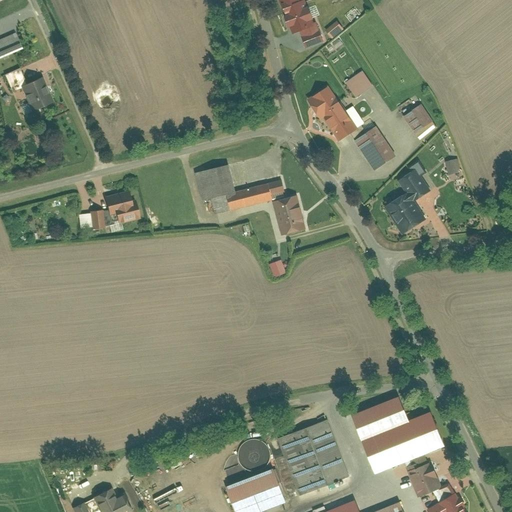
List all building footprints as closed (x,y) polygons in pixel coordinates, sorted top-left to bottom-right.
[(281,0),(294,33),(302,30),(317,24),(307,0),(281,0)] [(331,39),(342,29),(337,23),(326,34),(331,39)] [(308,46),(325,40),(319,24),(317,24),(302,30),(308,46)] [(0,57),(23,47),(16,32),(0,39),(0,57)] [(21,67),(7,74),(14,90),(24,86),(28,84),(21,67)] [(364,70),(347,82),(357,96),(374,85),(364,70)] [(28,84),(24,86),(35,109),(55,100),(44,77),(28,84)] [(347,111),(330,86),(308,101),(321,119),(325,117),(341,141),(359,128),(347,111)] [(423,104),(405,116),(420,139),(439,127),(423,104)] [(367,123),(355,106),(347,111),(359,128),(367,123)] [(397,154),(378,126),(356,141),(376,168),(397,154)] [(459,159),(448,160),(450,173),(461,172),(459,159)] [(230,164),(197,172),(204,201),(213,199),(217,213),(241,207),(237,192),(230,164)] [(431,190),(418,169),(402,179),(410,192),(416,200),(431,190)] [(273,194),(286,190),(283,180),(270,183),(273,194)] [(273,194),(270,183),(237,192),(241,207),(274,198),(273,194)] [(131,191),(107,196),(112,215),(118,214),(120,223),(141,218),(138,204),(134,205),(131,191)] [(410,192),(387,207),(404,233),(427,219),(416,200),(410,192)] [(299,195),(275,201),(284,235),(308,229),(299,195)] [(104,210),(92,212),(92,215),(94,228),(106,226),(104,210)] [(81,229),(94,228),(92,215),(80,216),(81,229)] [(283,259),(271,264),(276,277),(288,273),(283,259)] [(410,420),(401,396),(354,414),(364,438),(410,420)] [(410,420),(364,438),(377,473),(417,457),(426,454),(446,446),(432,412),(410,420)] [(328,418),(279,437),(301,494),(350,474),(328,418)] [(417,457),(419,463),(428,459),(426,454),(417,457)] [(408,467),(419,497),(444,488),(432,458),(428,459),(419,463),(408,467)] [(274,468),(228,486),(237,511),(262,511),(287,502),(274,468)] [(468,511),(451,485),(437,494),(442,503),(429,510),(430,511),(468,511)] [(113,489),(95,497),(101,508),(102,511),(132,511),(135,511),(126,492),(117,497),(113,489)] [(86,501),(91,511),(92,511),(101,508),(95,497),(86,501)] [(362,511),(358,499),(325,511),(362,511)] [(75,507),(77,511),(91,511),(86,501),(75,507)] [(405,511),(402,502),(376,511),(405,511)]
